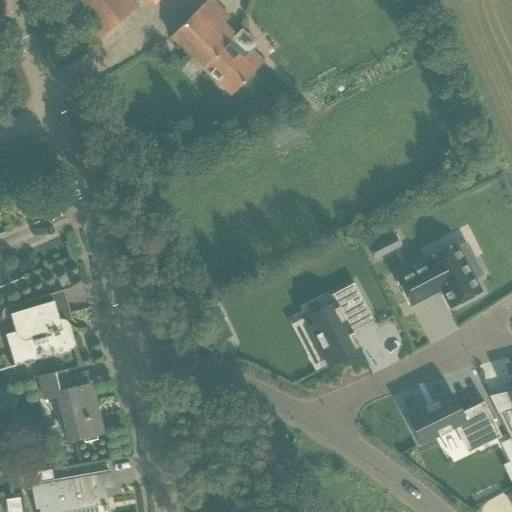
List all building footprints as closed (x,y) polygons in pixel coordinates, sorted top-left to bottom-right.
[(64,0),(98,40),(137,8),(130,0),(64,0)] [(206,0),(184,23),(170,37),(230,96),(262,63),(235,36),(222,24),(225,19),(206,0)] [(393,236),(368,249),(374,260),(399,247),(393,236)] [(426,265),(396,280),(410,306),(440,290),(449,308),(480,292),(473,280),(482,275),(473,259),(465,264),(457,248),(455,245),(424,261),(426,265)] [(0,286),(10,283),(0,260),(0,286)] [(333,305),(305,320),(308,326),(307,327),(309,332),(311,331),(314,337),(306,341),(313,355),(321,351),(328,365),(359,349),(349,331),(370,320),(371,322),(372,321),(353,284),(329,296),(333,305)] [(7,338),(15,367),(75,349),(69,326),(68,326),(68,325),(67,324),(66,323),(66,322),(65,322),(64,321),(63,321),(61,320),(60,320),(59,320),(58,321),(70,317),(62,291),(7,307),(15,336),(7,338)] [(216,307),(200,314),(213,343),(230,336),(216,307)] [(66,370),(46,373),(39,375),(44,397),(56,394),(67,442),(101,434),(89,385),(70,389),(66,370)] [(511,389),(511,410),(502,413),(511,434),(511,385),(511,386),(511,389)] [(460,413),(452,396),(436,403),(436,402),(423,408),(424,409),(405,419),(418,446),(437,437),(438,438),(450,432),(450,430),(454,428),(456,427),(467,451),(480,445),(481,447),(500,438),(483,402),(460,413)] [(510,462),(511,460),(511,446),(509,440),(501,443),(510,462)] [(108,472),(29,487),(33,510),(37,510),(36,511),(106,511),(104,499),(96,501),(94,489),(111,486),(108,472)] [(17,477),(19,488),(30,485),(27,474),(17,477)] [(19,511),(17,494),(6,496),(7,511),(19,511)]
